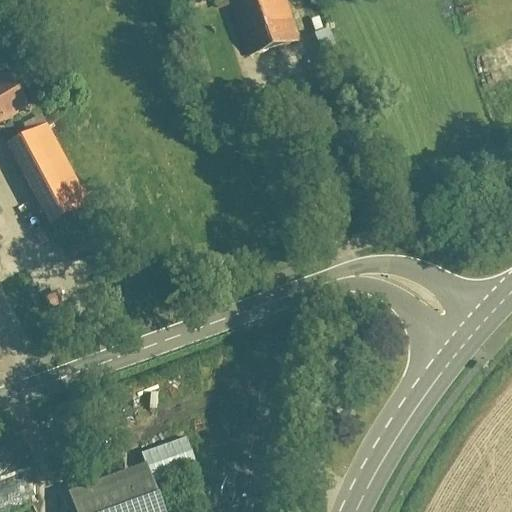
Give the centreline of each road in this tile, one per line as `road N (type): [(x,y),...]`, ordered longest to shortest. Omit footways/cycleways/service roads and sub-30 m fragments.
road 1 (tertiary): [(0,401),(358,274),(483,312)]
road 2 (primary): [(350,511),(397,421),(483,312)]
